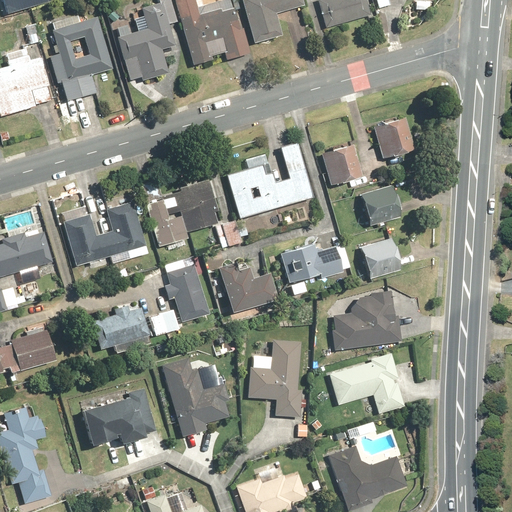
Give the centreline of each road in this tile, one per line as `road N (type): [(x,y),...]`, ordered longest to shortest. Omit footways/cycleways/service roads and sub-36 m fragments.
road 1 (tertiary): [(478,49),(444,52),(0,181)]
road 2 (primary): [(458,511),(478,49)]
